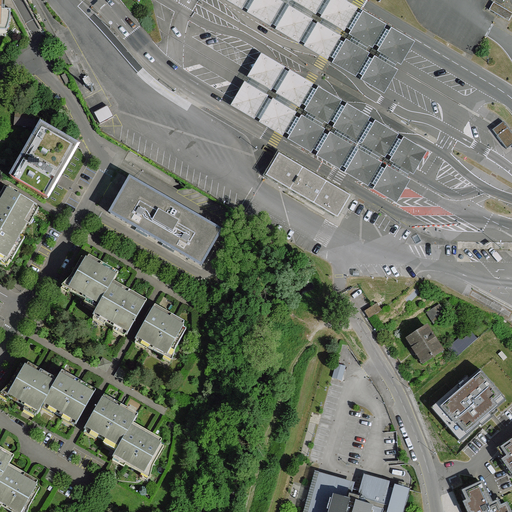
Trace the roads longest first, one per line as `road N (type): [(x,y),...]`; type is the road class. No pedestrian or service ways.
road 1 (residential): [(0,358),(22,303),(42,284),(112,161),(68,96),(33,65)]
road 2 (motorway): [(281,148),(331,129),(511,227)]
road 3 (residential): [(436,511),(407,417),(341,293)]
road 4 (primary): [(103,0),(176,79),(281,148)]
road 5 (motorway): [(511,98),(363,8)]
